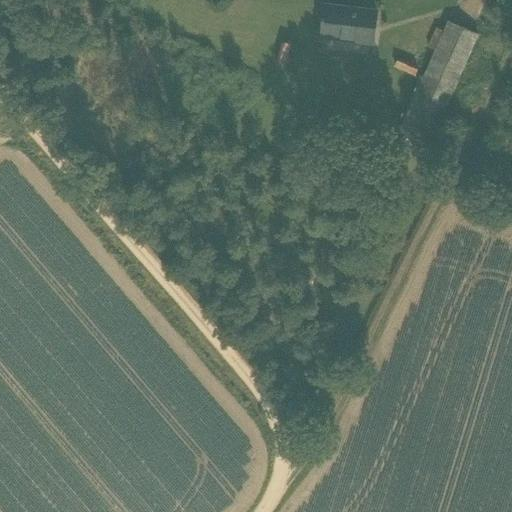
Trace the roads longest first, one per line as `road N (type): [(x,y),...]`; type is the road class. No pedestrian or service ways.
road 1 (unclassified): [(0,83),(289,430),(298,469),(265,511)]
road 2 (track): [(298,469),(337,421),(511,57)]
